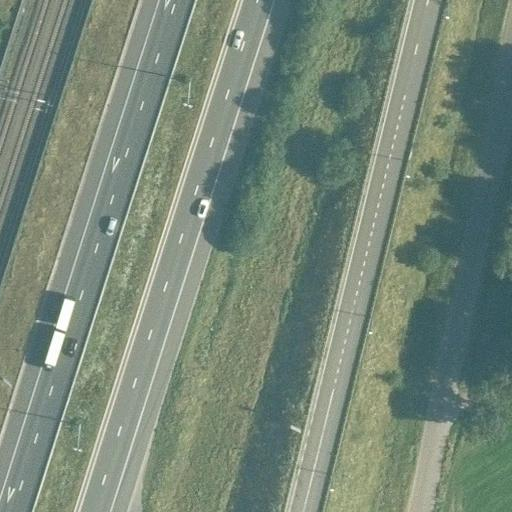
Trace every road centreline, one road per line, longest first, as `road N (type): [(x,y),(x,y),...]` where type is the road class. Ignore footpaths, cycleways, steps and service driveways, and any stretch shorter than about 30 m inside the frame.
road 1 (motorway): [(172,0),(7,511)]
road 2 (motorway): [(96,511),(261,0)]
road 3 (unclassified): [(421,511),(511,80)]
road 4 (tertiary): [(333,389),(426,0)]
road 5 (tertiary): [(333,389),(298,511)]
road 6 (tertiary): [(307,511),(333,389)]
